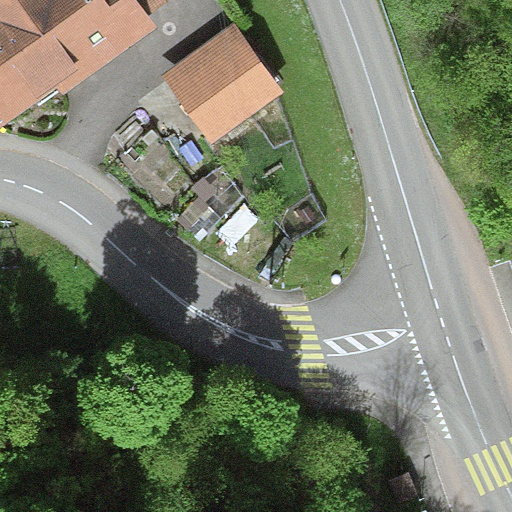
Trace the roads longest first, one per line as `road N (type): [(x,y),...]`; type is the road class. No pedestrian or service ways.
road 1 (tertiary): [(0,179),(59,200),(180,298),(276,347),(351,348),(443,326)]
road 2 (tertiary): [(443,326),(338,0)]
road 3 (tertiary): [(511,500),(443,326)]
